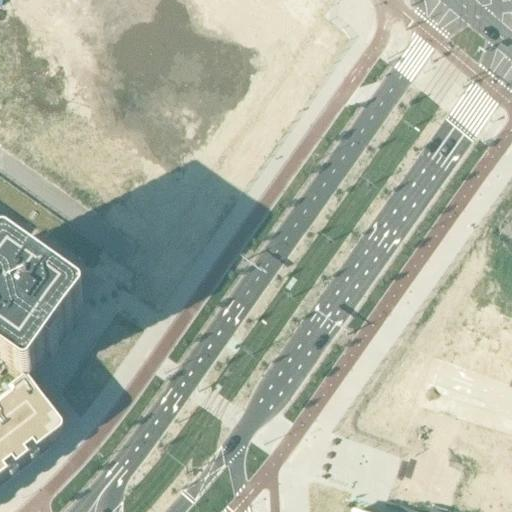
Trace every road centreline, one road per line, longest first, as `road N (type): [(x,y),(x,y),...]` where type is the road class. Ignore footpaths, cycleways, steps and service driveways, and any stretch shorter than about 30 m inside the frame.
road 1 (residential): [(389,93),(337,101),(138,386),(28,511)]
road 2 (secondary): [(389,93),(105,487)]
road 3 (secondary): [(231,450),(511,58)]
road 4 (residential): [(138,256),(0,160)]
